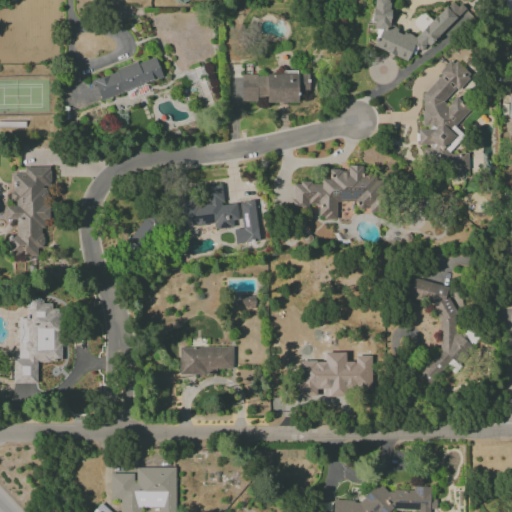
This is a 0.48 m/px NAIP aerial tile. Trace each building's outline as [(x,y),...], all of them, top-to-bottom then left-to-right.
[(373,47),(406,61),(412,47),(422,51),(452,23),(453,21),(465,10),(464,8),(451,3),(414,36),(404,32),(401,35),(392,26),(385,23),(392,7),(386,0),(376,0),(368,19),(379,31),(373,47)] [(162,78),(155,57),(93,79),(100,100),(162,78)] [(422,94),(421,128),(418,128),(417,145),(430,145),(427,148),(427,156),(443,174),(466,174),(467,154),(449,153),(444,148),(451,141),(459,142),(459,132),(454,126),(469,111),(456,96),(447,104),(440,104),(454,90),(457,90),(471,77),(457,63),(448,62),(440,70),(439,77),(422,94)] [(240,74),(241,102),(257,101),(257,97),(266,96),(266,103),(298,103),(298,91),(309,91),(308,74),(298,75),(298,73),(240,74)] [(291,183),(291,210),(308,210),(308,204),(317,204),(317,219),(336,219),(336,201),(356,201),(356,210),(378,210),(378,174),(362,175),(361,166),(347,166),(347,170),(329,171),(329,179),(320,179),(320,183),(291,183)] [(7,256),(36,256),(37,248),(42,248),(43,219),(45,219),(46,188),(49,188),(50,168),(23,167),(23,174),(12,174),(11,205),(5,204),(5,220),(15,221),(15,236),(8,236),(7,256)] [(177,228),(214,224),(215,229),(236,227),(234,204),(223,205),(221,185),(204,186),(206,201),(192,203),(192,197),(174,199),(177,228)] [(241,229),(233,229),(234,244),(257,242),(255,201),(239,202),(241,229)] [(128,241),(143,249),(159,222),(145,214),(128,241)] [(435,354),(417,374),(420,377),(433,380),(449,362),(459,365),(473,348),(458,334),(452,333),(456,316),(450,311),(452,302),(446,297),(448,286),(411,278),(408,296),(412,300),(434,305),(432,314),(442,323),(435,354)] [(254,296),(241,297),(242,306),(254,305),(254,296)] [(12,383),(36,383),(36,362),(60,362),(60,309),(51,309),(51,303),(41,303),(41,298),(26,298),(26,319),(18,318),(18,358),(12,358),(12,383)] [(383,327),(383,352),(394,352),(394,327),(383,327)] [(290,351),(306,351),(305,331),(290,331),(290,351)] [(179,374),(216,374),(216,369),(232,369),(232,347),(178,348),(179,374)] [(326,355),(326,349),(306,350),(307,375),(346,375),(346,355),(326,355)] [(175,511),(175,467),(134,468),(134,474),(109,474),(109,500),(120,500),(120,511),(140,511),(140,507),(158,507),(158,511),(175,511)] [(332,503),(333,511),(393,511),(417,509),(417,511),(429,511),(436,511),(435,499),(431,499),(429,486),(412,488),(412,489),(384,492),(383,487),(364,490),(365,499),(332,503)]
